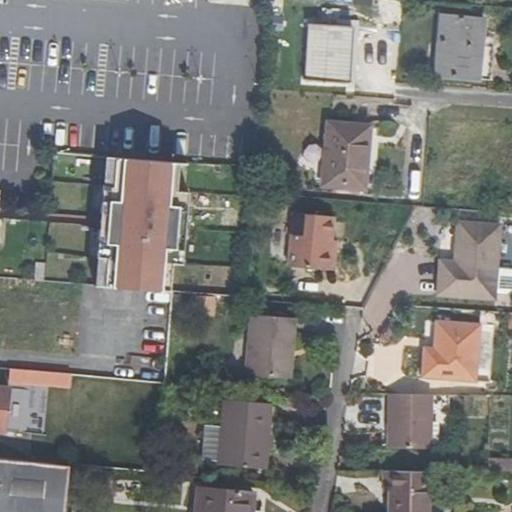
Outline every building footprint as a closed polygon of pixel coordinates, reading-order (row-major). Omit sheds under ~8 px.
[(478,66),(482,18),(441,15),(436,77),(489,82),(491,67),(478,66)] [(306,82),(346,84),(350,27),(310,26),(306,82)] [(370,135),(358,135),(359,125),(327,123),(322,185),(365,189),(370,135)] [(359,125),(358,135),(370,135),(370,126),(359,125)] [(112,180),(115,154),(104,153),(102,180),(112,180)] [(112,180),(102,180),(95,257),(105,258),(103,286),(162,291),(165,263),(175,264),(182,187),(172,186),(174,159),(115,154),(112,180)] [(172,186),(182,187),(184,160),(174,159),(172,186)] [(333,216),(292,212),(288,265),(329,269),(333,216)] [(461,222),(459,262),(458,282),(468,293),(500,294),(504,224),(461,222)] [(105,258),(95,257),(93,285),(103,286),(105,258)] [(458,282),(459,262),(444,262),(443,297),(500,299),(500,294),(468,293),(458,282)] [(165,263),(162,291),(172,292),(175,264),(165,263)] [(213,314),(213,295),(193,295),(193,314),(213,314)] [(295,349),(297,320),(251,316),(245,375),(285,379),(288,349),(295,349)] [(484,324),(444,322),(443,349),(438,349),(427,348),(426,379),(481,381),(484,324)] [(481,381),(496,382),(499,324),(484,324),(481,381)] [(22,382),(46,384),(47,372),(22,370),(22,382)] [(394,450),(437,450),(437,396),(394,396),(394,450)] [(269,469),(274,405),(226,400),(221,465),(269,469)] [(38,460),(0,456),(0,511),(66,511),(71,463),(38,460)] [(386,489),(394,489),(393,511),(431,511),(432,473),(387,472),(386,489)] [(199,487),(197,511),(248,511),(249,507),(252,508),(253,492),(199,487)]
